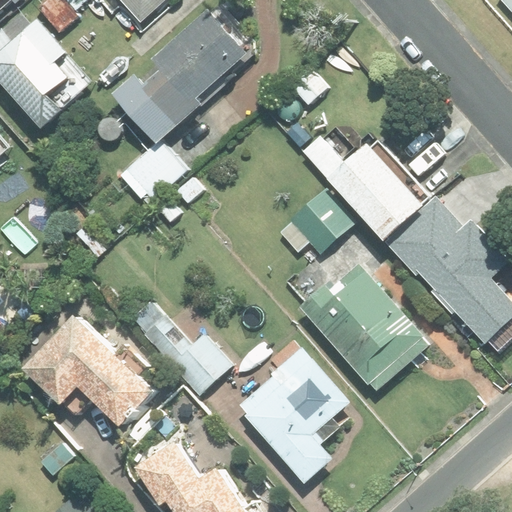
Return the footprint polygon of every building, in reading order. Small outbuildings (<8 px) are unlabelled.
[(0,0),(0,12),(14,0),(0,0)] [(67,0),(57,0),(44,11),(64,34),(83,18),(67,0)] [(74,0),(84,10),(95,0),(74,0)] [(122,0),(147,27),(177,0),(122,0)] [(511,0),(503,0),(511,10),(511,0)] [(145,80),(122,100),(165,149),(209,110),(204,104),(255,59),(218,16),(161,65),(171,76),(154,90),(145,80)] [(7,33),(0,39),(0,85),(5,81),(51,133),(71,116),(57,99),(77,82),(64,66),(75,57),(47,25),(20,48),(7,33)] [(296,88),(313,107),(332,90),(316,72),(296,88)] [(289,135),(297,144),(303,138),(295,130),(289,135)] [(0,161),(11,153),(0,139),(0,138),(2,137),(0,134),(0,161)] [(444,230),(429,214),(434,210),(376,149),(354,170),(325,139),(308,155),(395,247),(400,242),(415,257),(444,230)] [(153,152),(125,178),(151,206),(156,201),(157,203),(191,171),(169,148),(158,158),(153,152)] [(196,179),(181,193),(191,205),(207,191),(196,179)] [(332,190),(284,234),(302,255),(314,245),(326,257),(362,223),(332,190)] [(172,200),(161,210),(171,219),(181,209),(172,200)] [(103,205),(92,216),(109,235),(121,224),(103,205)] [(88,221),(76,232),(87,243),(100,257),(112,245),(99,231),(88,221)] [(423,274),(492,347),(511,328),(511,297),(458,240),(456,242),(444,230),(415,257),(427,270),(423,274)] [(336,285),(307,310),(375,387),(376,386),(383,394),(435,348),(428,341),(430,339),(366,267),(340,290),(336,285)] [(155,302),(137,318),(152,335),(149,337),(204,398),(237,368),(210,338),(198,348),(155,302)] [(164,395),(144,376),(149,370),(127,350),(122,356),(82,320),(32,375),(71,410),(72,408),(81,417),(96,401),(130,433),(139,423),(142,426),(149,418),(146,415),(164,395)] [(337,422),(356,405),(309,353),(247,408),(255,417),(252,420),(312,487),(338,463),(326,449),(346,431),(337,422)] [(32,439),(60,470),(75,456),(47,426),(32,439)] [(184,448),(144,472),(167,511),(170,511),(178,507),(180,511),(264,511),(261,507),(252,511),(228,472),(206,485),(184,448)] [(66,511),(99,511),(85,496),(66,511)]
